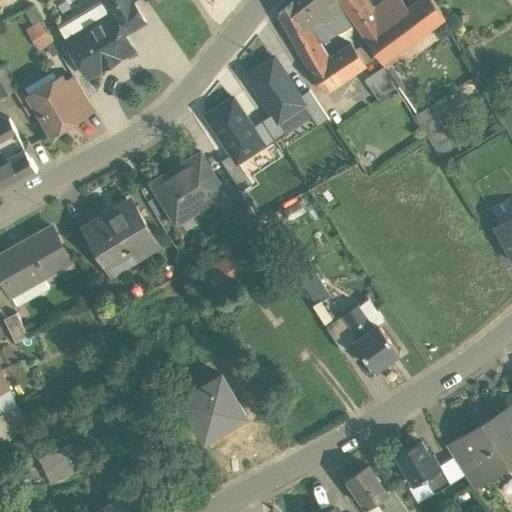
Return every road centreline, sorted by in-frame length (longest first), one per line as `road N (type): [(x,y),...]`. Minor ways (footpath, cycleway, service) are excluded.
road 1 (residential): [(201,511),(386,411),(511,322)]
road 2 (residential): [(0,209),(155,122),(262,0)]
